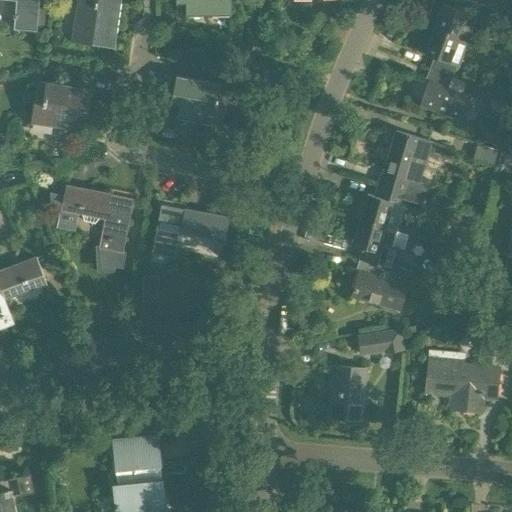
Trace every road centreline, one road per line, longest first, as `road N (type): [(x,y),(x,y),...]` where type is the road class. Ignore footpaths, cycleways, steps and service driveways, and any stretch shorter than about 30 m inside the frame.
road 1 (residential): [(305,184),(158,155),(135,141),(132,88),(147,0)]
road 2 (residential): [(0,381),(278,336)]
road 3 (residential): [(511,474),(271,465)]
road 4 (residential): [(305,184),(344,61),(377,0)]
road 5 (residential): [(278,336),(305,184)]
road 6 (residential): [(271,465),(278,336)]
